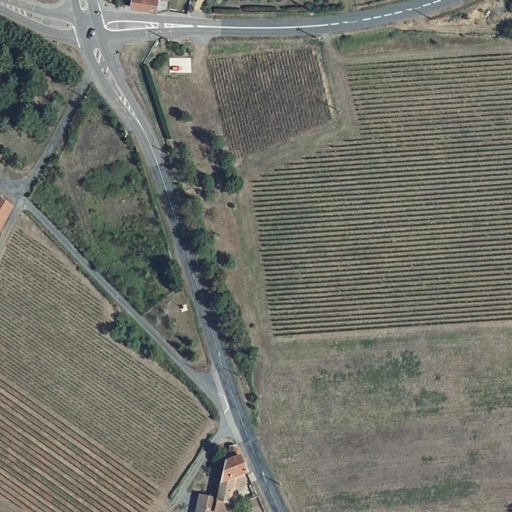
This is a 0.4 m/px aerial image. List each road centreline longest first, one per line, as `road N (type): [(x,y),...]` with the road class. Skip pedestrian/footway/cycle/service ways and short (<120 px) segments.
road 1 (unclassified): [(22,197),(197,377),(232,394)]
road 2 (secondary): [(151,144),(232,394)]
road 3 (tertiary): [(205,26),(323,24),(441,0)]
road 4 (unclassified): [(22,197),(94,67)]
road 5 (secondary): [(232,394),(280,511)]
